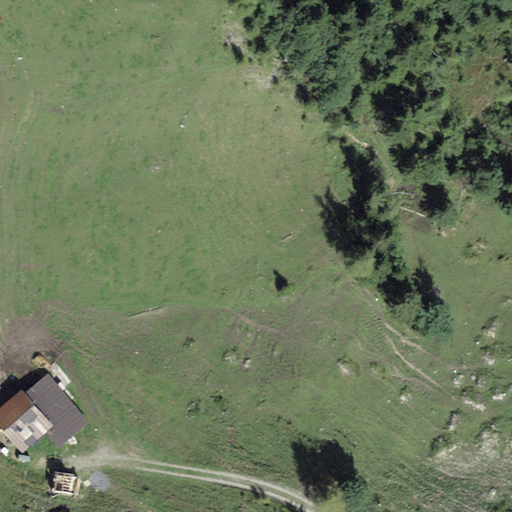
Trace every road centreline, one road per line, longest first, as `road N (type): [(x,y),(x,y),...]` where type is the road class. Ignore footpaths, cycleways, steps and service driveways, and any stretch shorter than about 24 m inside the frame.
road 1 (track): [(0,11),(35,94),(18,148),(13,267),(26,325),(69,367),(90,402),(100,458)]
road 2 (track): [(320,511),(237,480),(100,458)]
